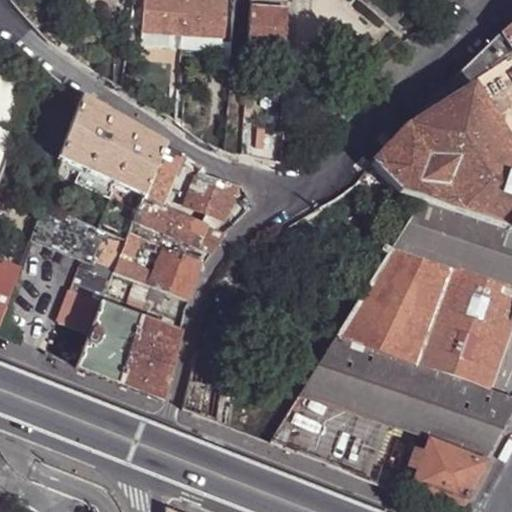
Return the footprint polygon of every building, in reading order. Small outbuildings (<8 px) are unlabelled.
[(183,0),(143,0),(141,33),(181,36),(183,0)] [(224,0),(183,0),(181,36),(221,40),(224,0)] [(247,50),(283,53),(286,12),(250,9),(247,50)] [(435,98),(370,165),(397,195),(420,202),(419,204),(508,233),(508,231),(511,232),(511,23),(503,32),(435,98)] [(140,46),(180,49),(181,36),(141,33),(140,46)] [(181,36),(180,49),(220,53),(221,40),(181,36)] [(246,62),(282,64),(283,53),(247,50),(246,62)] [(0,123),(17,130),(32,88),(0,76),(0,123)] [(143,197),(163,145),(162,144),(163,142),(162,142),(161,143),(139,130),(140,129),(138,128),(138,130),(137,129),(137,128),(136,127),(135,128),(114,115),(114,114),(113,113),(112,115),(110,113),(111,112),(110,111),(109,112),(86,99),(86,97),(85,97),(85,98),(82,97),(59,160),(128,190),(143,197)] [(0,174),(17,130),(0,123),(0,174)] [(259,162),(278,167),(283,136),(279,135),(263,130),(259,162)] [(182,155),(163,145),(143,197),(143,198),(159,207),(163,196),(182,155)] [(205,176),(200,171),(198,170),(184,205),(224,221),(239,186),(205,176)] [(143,198),(143,197),(128,190),(118,214),(134,221),(143,198)] [(210,255),(222,236),(206,227),(162,208),(159,207),(143,198),(134,221),(210,255)] [(508,233),(419,204),(392,249),(491,281),(498,261),(491,259),(496,245),(503,248),(508,233)] [(102,303),(113,273),(119,258),(121,254),(124,245),(126,240),(41,207),(33,226),(28,240),(82,261),(71,291),(102,303)] [(234,225),(241,219),(236,214),(230,220),(234,225)] [(21,240),(27,242),(28,240),(33,226),(24,222),(17,238),(21,240)] [(136,249),(141,237),(129,232),(126,240),(124,245),(136,249)] [(511,234),(508,233),(503,248),(496,245),(491,259),(498,261),(491,281),(511,287),(511,234)] [(161,254),(164,247),(153,243),(150,249),(161,254)] [(133,258),(136,249),(124,245),(121,254),(133,258)] [(189,303),(201,265),(202,263),(164,247),(161,254),(154,272),(148,287),(151,288),(166,294),(189,303)] [(511,323),(511,287),(491,281),(392,249),(336,338),(360,346),(445,374),(442,382),(445,383),(453,399),(467,392),(476,407),(482,404),(487,389),(511,323)] [(144,285),(148,287),(154,272),(119,258),(113,273),(144,285)] [(0,315),(17,271),(0,264),(0,315)] [(145,307),(147,299),(151,288),(148,287),(144,285),(137,304),(145,307)] [(162,306),(166,294),(151,288),(147,299),(162,306)] [(76,369),(119,386),(141,319),(102,303),(76,369)] [(206,303),(194,352),(227,346),(242,343),(260,337),(264,324),(206,303)] [(163,403),(180,334),(141,319),(119,386),(163,403)] [(336,338),(315,372),(337,381),(350,362),(350,356),(355,359),(360,346),(336,338)] [(242,343),(227,346),(226,360),(239,362),(242,343)] [(182,410),(217,425),(220,402),(222,386),(226,360),(227,346),(194,352),(182,410)] [(485,464),(508,422),(492,413),(502,395),(487,389),(482,404),(476,407),(467,392),(453,399),(445,383),(442,382),(445,374),(360,346),(355,359),(350,356),(350,362),(337,381),(315,372),(300,397),(394,429),(429,442),(485,464)] [(220,402),(233,404),(235,388),(239,362),(226,360),(222,386),(220,402)] [(511,398),(502,395),(492,413),(508,422),(511,414),(511,398)] [(285,450),(374,485),(394,429),(300,397),(296,402),(309,407),(305,419),(307,420),(300,438),(291,434),(285,450)] [(222,427),(229,429),(233,404),(220,402),(217,425),(222,427)] [(270,445),(285,450),(291,434),(292,433),(280,428),(278,431),(270,445)] [(461,507),(485,464),(429,442),(424,456),(417,471),(412,487),(461,507)] [(407,468),(417,471),(424,456),(413,451),(407,468)]
